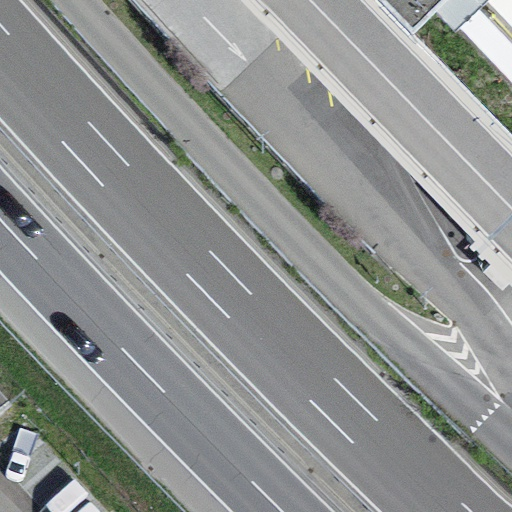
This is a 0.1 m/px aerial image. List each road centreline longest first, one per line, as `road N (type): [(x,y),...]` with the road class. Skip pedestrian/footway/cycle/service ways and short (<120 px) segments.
road 1 (motorway): [(450,511),(364,432),(0,46)]
road 2 (motorway): [(0,219),(283,511)]
